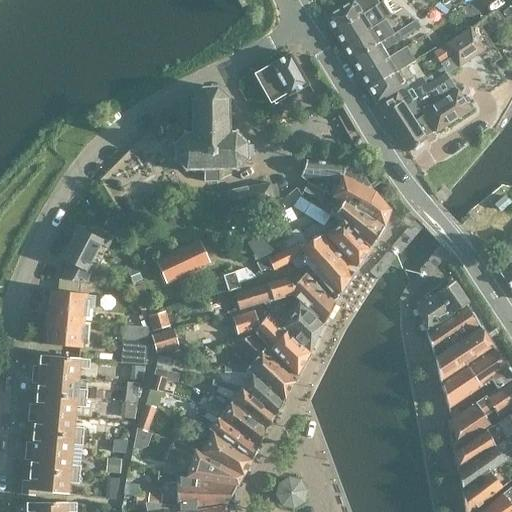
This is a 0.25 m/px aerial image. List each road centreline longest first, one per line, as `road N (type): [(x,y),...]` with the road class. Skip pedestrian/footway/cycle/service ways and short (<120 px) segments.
road 1 (residential): [(0,435),(16,299),(65,195),(167,96),(219,65)]
road 2 (tertiary): [(511,325),(484,276),(397,175),(303,20)]
road 3 (residential): [(293,402),(356,282)]
road 4 (residential): [(233,511),(293,402)]
